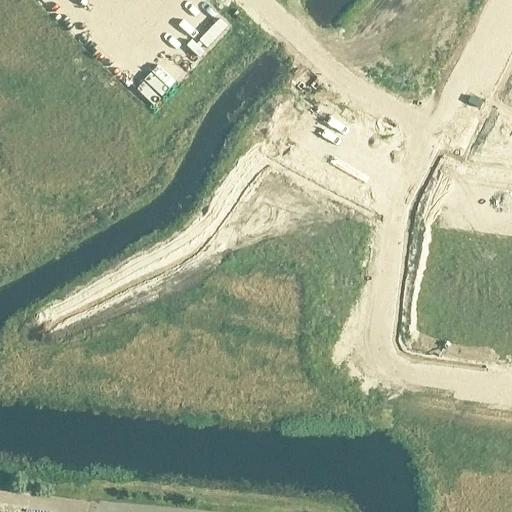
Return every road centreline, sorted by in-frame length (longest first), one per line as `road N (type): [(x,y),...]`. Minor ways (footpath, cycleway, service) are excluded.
road 1 (residential): [(511,388),(395,371),(381,367),(375,352),(392,223),(426,132)]
road 2 (residential): [(426,132),(339,81),(254,0)]
road 3 (residential): [(426,132),(498,0)]
